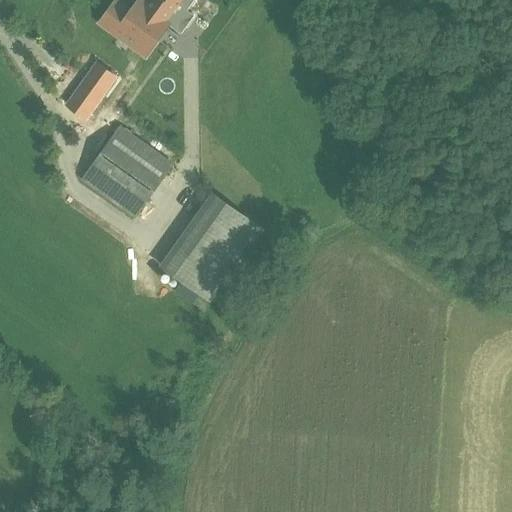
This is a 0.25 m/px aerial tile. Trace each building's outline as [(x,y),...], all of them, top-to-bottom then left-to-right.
[(185,11),(193,0),(147,0),(145,4),(140,0),(133,11),(118,0),(113,6),(101,23),(145,55),(157,40),(170,22),(168,20),(170,16),(178,6),(185,11)] [(88,119),(96,106),(110,87),(99,78),(90,73),(68,105),(88,119)] [(172,164),(121,127),(84,178),(136,215),(172,164)] [(183,193),(198,167),(189,161),(174,188),(183,193)] [(264,229),(214,193),(164,265),(213,300),(264,229)]
